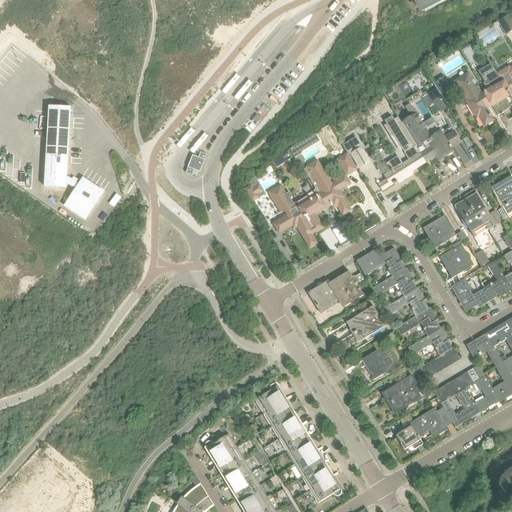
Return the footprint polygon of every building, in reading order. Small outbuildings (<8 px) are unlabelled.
[(443,0),(415,0),(422,12),(443,0)] [(511,32),(511,23),(508,17),(499,23),(507,36),(511,32)] [(488,96),(481,100),(484,106),(491,102),(493,105),(492,105),(498,116),(506,111),(511,107),(511,99),(508,93),(509,92),(503,83),(502,82),(497,75),(498,75),(495,71),(485,77),(488,82),(485,84),(487,88),(484,90),(488,96)] [(498,75),(497,75),(502,82),(503,83),(509,92),(508,93),(511,99),(511,72),(509,74),(507,72),(499,77),(498,75)] [(467,75),(456,82),(460,89),(462,88),(463,90),(462,92),(466,98),(468,98),(469,100),(466,102),(468,105),(470,103),(472,107),(471,110),(475,116),(477,118),(479,116),(485,126),(487,124),(488,125),(492,122),(492,121),(493,121),(484,106),(481,100),(488,96),(484,90),(481,92),(478,88),(479,87),(477,84),(474,86),(471,82),(474,81),(471,75),(468,77),(467,75)] [(450,88),(443,78),(434,84),(440,95),(450,88)] [(406,117),(415,114),(411,104),(402,108),(406,117)] [(103,193),(83,179),(79,185),(68,178),(67,178),(71,108),(49,107),(45,187),(67,189),(67,184),(69,184),(70,185),(76,189),(65,206),(86,220),(103,193)] [(416,115),(401,124),(425,163),(436,157),(438,160),(439,162),(440,162),(443,160),(454,153),(451,149),(452,148),(453,147),(454,147),(460,143),(461,143),(454,131),(444,138),(435,124),(425,130),(416,115)] [(422,165),(425,163),(401,124),(398,118),(394,121),(392,117),(385,122),(387,125),(384,127),(399,151),(403,149),(410,161),(403,165),(399,158),(388,164),(391,169),(388,171),(387,174),(384,176),(387,180),(390,186),(393,184),(395,186),(409,177),(409,176),(409,173),(422,165)] [(363,150),(357,139),(345,146),(351,157),(352,157),(359,168),(370,162),(363,150)] [(296,145),(289,149),(294,158),(302,154),(301,153),(296,145)] [(316,147),(313,149),(311,147),(302,152),(307,159),(319,152),(316,147)] [(285,161),(292,157),(288,150),(272,161),(278,171),(287,165),(285,161)] [(200,173),(205,160),(207,155),(201,153),(199,158),(193,156),(188,168),(186,173),(192,176),(194,171),(200,173)] [(357,170),(354,165),(348,155),(337,162),(346,176),(357,170)] [(338,191),(349,184),(345,177),(331,185),(316,162),(304,170),(315,189),(313,192),(318,201),(321,199),(320,196),(324,194),(328,203),(330,202),(332,206),(333,206),(333,207),(337,205),(343,214),(349,210),(342,198),(338,191)] [(511,176),(511,177),(492,189),(491,188),(505,212),(509,218),(511,216),(511,176)] [(259,198),(251,185),(244,189),(252,202),(259,198)] [(308,221),(303,213),(296,202),(293,204),(289,199),(291,198),(288,193),(285,195),(280,186),(268,193),(281,213),(286,210),(289,215),(278,222),(274,225),(279,233),(292,225),(295,226),(296,225),(298,228),(300,226),(302,230),(300,232),(309,247),(316,243),(310,234),(311,233),(312,230),(311,228),(312,227),(308,222),(308,221)] [(314,215),(325,209),(323,206),(328,203),(324,194),(320,196),(321,199),(318,201),(313,192),(306,196),(296,202),(303,213),(308,221),(308,222),(312,227),(311,228),(312,230),(311,233),(313,232),(314,231),(315,231),(321,227),(322,226),(317,217),(316,218),(314,215)] [(492,220),(477,197),(468,202),(474,212),(479,222),(481,220),(484,225),(492,220)] [(479,222),(474,212),(468,202),(457,209),(473,235),(485,228),(484,225),(481,220),(479,222)] [(456,236),(445,217),(423,230),(435,249),(443,244),(443,243),(449,239),(453,246),(461,241),(462,243),(467,241),(461,232),(456,236)] [(473,265),(462,246),(455,250),(441,259),(452,278),(461,273),(461,272),(473,265)] [(405,270),(401,263),(402,262),(402,263),(403,262),(402,260),(401,261),(394,249),(380,258),(375,251),(356,262),(365,277),(385,265),(388,269),(387,269),(392,277),(405,270)] [(489,262),(482,251),(475,255),(482,266),(489,262)] [(509,286),(505,278),(495,262),(487,266),(497,282),(493,285),(492,283),(490,284),(488,280),(482,284),(485,289),(492,300),(498,297),(499,298),(499,299),(501,298),(500,297),(511,290),(509,286)] [(417,290),(412,283),(414,282),(415,282),(414,280),(413,281),(406,269),(405,270),(392,277),(372,289),(377,297),(398,285),(400,289),(399,290),(404,298),(417,290)] [(352,298),(348,291),(357,285),(357,286),(366,281),(361,273),(353,278),(349,272),(342,277),(330,284),(329,281),(322,285),(323,287),(320,289),(319,287),(309,293),(316,304),(317,306),(318,306),(321,312),(340,300),(342,304),(352,298)] [(473,296),(470,290),(471,289),(466,279),(460,283),(451,288),(466,312),(478,305),(479,308),(492,300),(485,289),(473,296)] [(362,293),(357,286),(357,285),(348,291),(352,298),(362,293)] [(428,310),(424,303),(425,302),(426,302),(427,302),(426,300),(425,301),(418,289),(417,290),(404,298),(384,309),(389,317),(410,305),(412,309),(412,310),(416,317),(428,310)] [(386,327),(373,307),(346,323),(358,343),(386,327)] [(440,329),(436,323),(437,322),(438,321),(438,320),(437,320),(430,309),(428,310),(416,317),(396,329),(401,337),(421,324),(424,328),(423,329),(428,337),(440,329)] [(493,331),(486,335),(493,348),(505,341),(511,351),(510,351),(511,354),(511,357),(511,358),(511,333),(505,323),(501,326),(502,327),(502,328),(500,330),(499,329),(493,332),(493,331)] [(452,349),(448,342),(449,342),(450,341),(449,340),(448,340),(442,329),(440,329),(428,337),(408,349),(413,357),(433,344),(436,349),(435,349),(440,357),(443,355),(448,352),(452,349)] [(473,342),(466,347),(474,359),(486,353),(495,368),(503,363),(493,348),(486,335),(481,337),(482,339),(483,340),(480,341),(480,340),(474,343),(473,342)] [(395,367),(383,348),(362,361),(374,380),(383,375),(382,375),(395,367)] [(453,349),(452,349),(448,352),(455,363),(460,360),(453,349)] [(455,363),(448,352),(443,355),(449,366),(455,363)] [(449,366),(443,355),(440,357),(437,358),(444,369),(449,366)] [(444,369),(437,358),(432,362),(438,373),(444,369)] [(504,383),(492,390),(499,401),(500,403),(511,395),(511,378),(509,373),(511,371),(511,358),(503,363),(495,368),(504,383)] [(438,373),(432,362),(426,365),(433,376),(438,373)] [(433,376),(426,365),(420,369),(427,380),(433,376)] [(483,375),(478,366),(473,369),(480,381),(485,378),(483,375)] [(480,381),(473,369),(468,373),(475,385),(476,384),(480,381)] [(475,385),(468,373),(462,376),(470,388),(475,385)] [(424,396),(412,376),(398,384),(399,386),(395,388),(394,387),(382,394),(386,400),(390,398),(398,412),(407,406),(406,405),(411,402),(412,403),(424,396)] [(470,388),(462,376),(457,379),(464,391),(467,390),(470,388)] [(499,401),(492,390),(485,378),(480,381),(476,384),(480,391),(481,390),(486,398),(476,405),(480,413),(499,401)] [(464,391),(457,379),(452,382),(459,394),(464,391)] [(459,394),(452,382),(446,386),(453,397),(456,396),(459,394)] [(286,400),(286,399),(278,387),(278,386),(276,385),(274,384),(272,385),(271,386),(270,388),(270,390),(270,391),(255,401),(263,414),(286,400)] [(453,397),(446,386),(441,389),(448,401),(453,397)] [(448,401),(441,389),(434,393),(438,398),(442,404),(448,401)] [(455,428),(480,413),(476,405),(467,390),(464,391),(459,394),(456,396),(460,403),(462,401),(467,410),(457,416),(453,409),(447,413),(453,423),(455,428)] [(271,427),(294,413),(286,400),(263,414),(271,427)] [(453,423),(447,413),(444,408),(437,412),(435,409),(413,422),(411,423),(419,437),(431,429),(436,437),(447,430),(446,428),(453,423)] [(279,440),(302,426),(294,413),(271,427),(279,440)] [(419,437),(411,423),(413,422),(409,415),(400,421),(403,426),(405,424),(406,426),(404,427),(405,430),(396,436),(401,444),(402,443),(406,449),(412,446),(414,450),(423,445),(421,440),(419,437)] [(214,433),(223,425),(219,420),(210,428),(214,433)] [(286,452),(310,438),(302,426),(279,440),(286,452)] [(214,462),(237,448),(229,435),(214,444),(212,443),(211,442),(209,442),(207,443),(206,444),(205,446),(205,448),(206,449),(214,462)] [(294,465),(317,451),(310,438),(286,452),(294,465)] [(245,461),(238,449),(241,447),(240,446),(237,448),(214,462),(222,475),(245,461)] [(302,478),(325,464),(317,451),(294,465),(291,467),(292,468),(295,467),(302,478)] [(230,488),(253,473),(245,461),(222,475),(230,488)] [(310,491),(333,477),(325,464),(302,478),(310,491)] [(237,500),(260,486),(253,473),(230,488),(237,500)] [(342,492),(341,490),(333,477),(310,491),(318,504),(333,495),(334,496),(336,497),(338,497),(340,496),(341,495),(341,493),(342,492)] [(214,506),(201,485),(201,486),(195,490),(190,494),(185,499),(182,497),(177,504),(179,506),(187,511),(202,511),(203,511),(205,510),(206,511),(211,507),(213,506),(214,506)] [(244,511),(247,511),(272,497),(271,495),(267,497),(260,486),(237,500),(244,511)] [(276,511),(269,501),(273,498),(272,497),(247,511),(276,511)]
